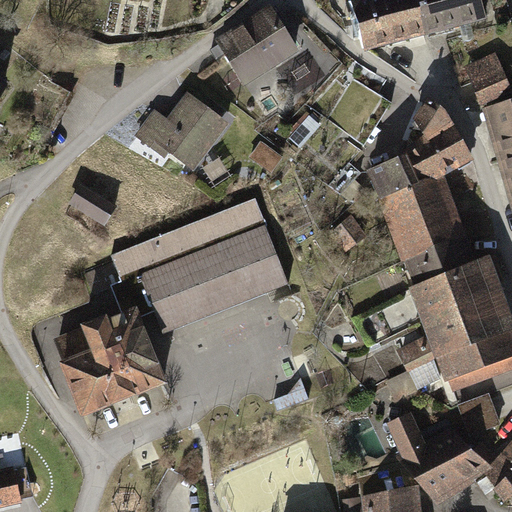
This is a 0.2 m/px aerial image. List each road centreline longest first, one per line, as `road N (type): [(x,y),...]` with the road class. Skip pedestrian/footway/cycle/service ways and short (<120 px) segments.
road 1 (residential): [(0,254),(38,182),(98,125),(264,0)]
road 2 (residential): [(295,0),(354,47),(453,95),(476,124),(511,242)]
road 3 (residential): [(89,511),(90,464),(26,366),(0,306)]
